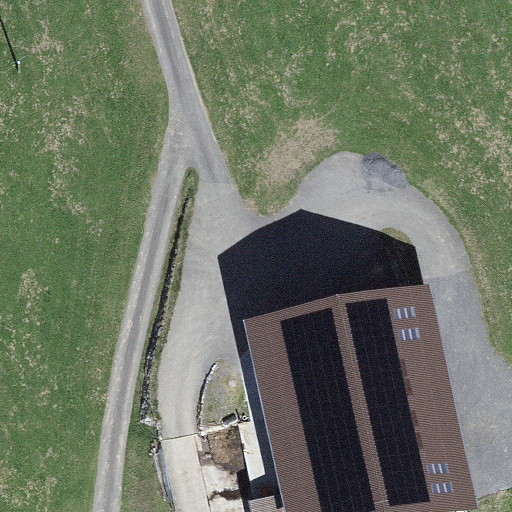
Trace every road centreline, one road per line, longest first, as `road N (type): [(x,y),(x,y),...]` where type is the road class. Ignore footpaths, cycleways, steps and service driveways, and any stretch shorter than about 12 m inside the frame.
road 1 (track): [(508,511),(502,413),(466,286),(435,228),(408,205),(363,197),(315,213),(291,246),(235,259)]
road 2 (track): [(116,511),(148,284),(192,105)]
road 3 (track): [(163,0),(240,278),(182,379)]
